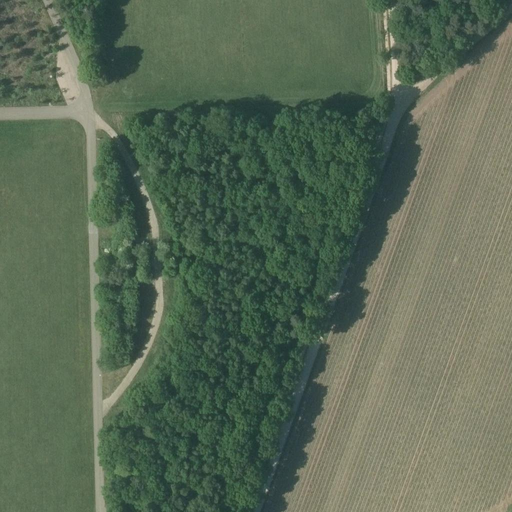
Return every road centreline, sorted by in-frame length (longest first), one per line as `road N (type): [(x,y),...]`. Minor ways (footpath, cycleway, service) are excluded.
road 1 (track): [(229,511),(370,116),(377,84),(372,0)]
road 2 (unclassified): [(254,511),(390,131),(391,0)]
road 3 (track): [(511,3),(395,111)]
